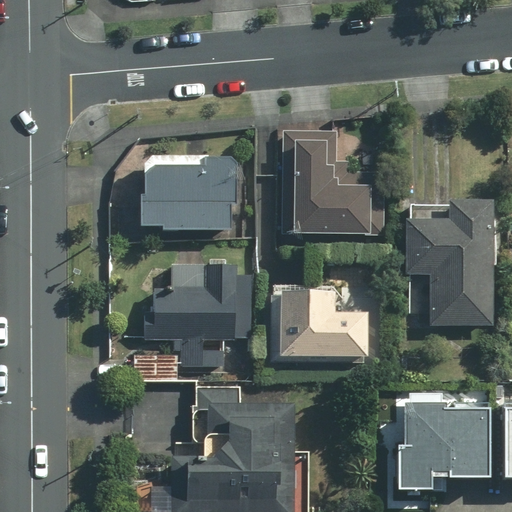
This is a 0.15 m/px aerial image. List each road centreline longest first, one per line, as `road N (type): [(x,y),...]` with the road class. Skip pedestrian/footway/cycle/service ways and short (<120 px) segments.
road 1 (residential): [(511,34),(74,68),(30,79)]
road 2 (primary): [(30,79),(32,511)]
